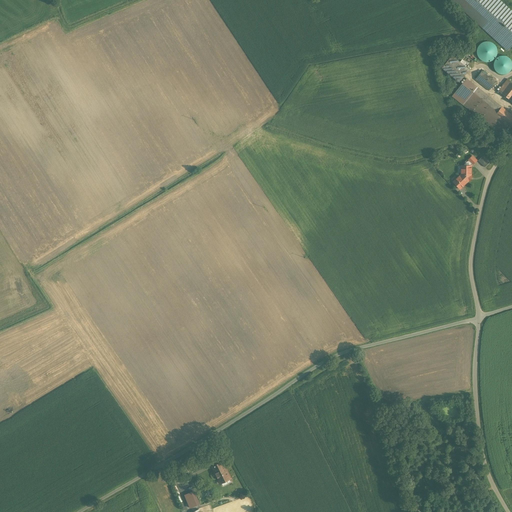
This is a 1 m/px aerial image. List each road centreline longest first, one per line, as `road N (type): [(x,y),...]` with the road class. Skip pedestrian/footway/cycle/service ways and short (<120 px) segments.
road 1 (unclassified): [(80,511),(340,352),(479,318)]
road 2 (unclassified): [(510,511),(480,434),(479,318)]
road 3 (unclassified): [(479,318),(473,245),(486,182),(511,142)]
